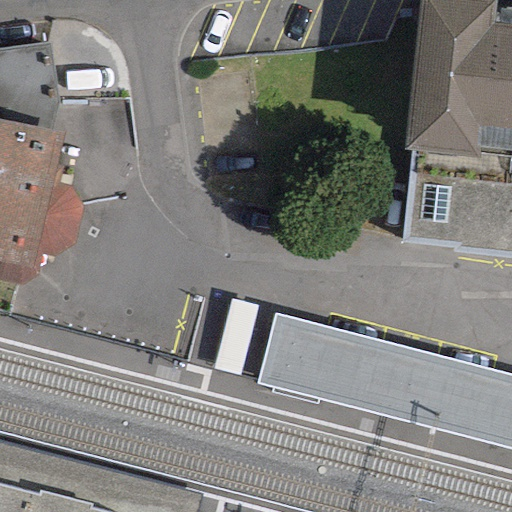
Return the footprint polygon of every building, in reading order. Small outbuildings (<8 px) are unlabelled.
[(511,168),(511,11),(437,4),(421,160),(511,168)] [(55,121),(0,109),(0,275),(21,280),(55,121)] [(284,333),(247,324),(233,380),(348,409),(354,385),(276,365),(281,345),(284,333)] [(0,480),(117,511),(200,511),(206,492),(0,438),(0,480)] [(117,511),(0,480),(0,511),(117,511)]
